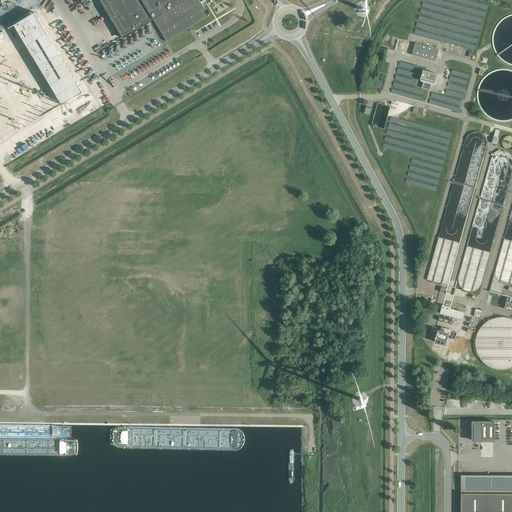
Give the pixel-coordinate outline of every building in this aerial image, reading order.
[(99,0),(123,38),(154,20),(155,20),(154,21),(167,42),(167,41),(166,40),(188,27),(187,26),(191,24),(191,25),(208,15),(208,17),(209,16),(198,0),(99,0)] [(434,14),(434,17),(440,19),(441,14),(442,10),(440,10),(441,6),(435,5),(434,8),(431,8),(430,12),(432,12),(432,14),(434,14)] [(26,11),(0,26),(0,135),(3,141),(78,96),(26,11)] [(435,62),(439,50),(415,43),(412,55),(435,62)] [(429,90),(431,83),(432,83),(435,84),(435,82),(436,79),(437,74),(425,71),(423,70),(421,78),(420,80),(423,81),(424,81),(422,88),(429,90)] [(464,312),(457,311),(451,309),(451,307),(442,305),(440,313),(462,319),(464,312)] [(481,318),(483,311),(475,309),(473,316),(481,318)] [(485,363),(486,365),(490,367),(491,367),(495,369),(499,369),(503,369),(507,369),(510,368),(511,367),(511,319),(510,318),(507,317),(503,317),(499,317),(495,318),(491,319),(490,320),(486,322),(485,323),(482,325),(479,328),(478,330),(477,334),(476,337),(475,341),(475,345),(476,349),(477,353),(478,354),(479,358),(482,361),(485,363)] [(424,333),(423,338),(430,339),(435,341),(435,342),(445,345),(448,334),(450,334),(450,332),(448,331),(449,329),(441,327),(439,331),(437,331),(433,329),(431,335),(424,333)] [(494,441),(494,421),(475,421),(475,441),(481,441),(487,441),(488,441),(493,441),(494,441)] [(511,492),(511,475),(461,475),(461,492),(511,492)] [(511,511),(511,493),(461,493),(460,511),(511,511)]
